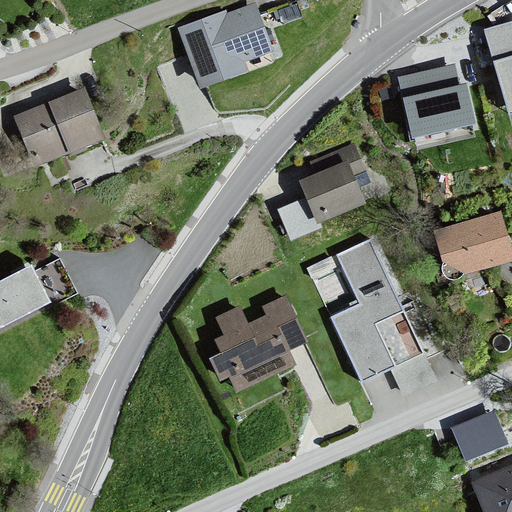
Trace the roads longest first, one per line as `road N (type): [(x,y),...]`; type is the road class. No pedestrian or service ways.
road 1 (tertiary): [(376,42),(256,161),(170,278),(104,399),(59,511)]
road 2 (residential): [(511,382),(211,511)]
road 3 (residential): [(0,71),(192,0)]
